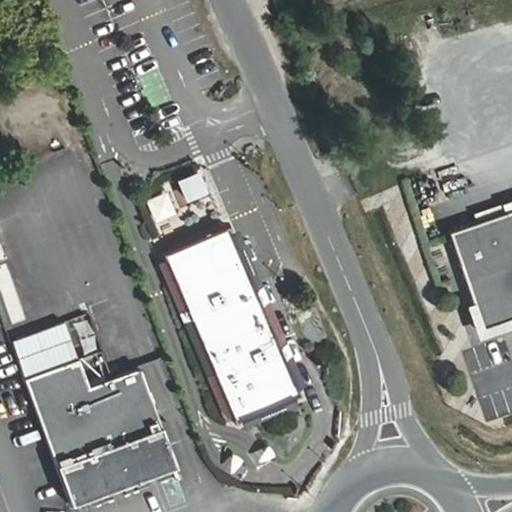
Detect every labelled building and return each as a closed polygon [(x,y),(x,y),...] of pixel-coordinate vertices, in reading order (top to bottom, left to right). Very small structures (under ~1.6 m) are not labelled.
[(179,203),(204,192),(195,170),(170,181),(179,203)] [(151,220),(173,213),(165,190),(144,197),(151,220)] [(511,209),(445,233),(478,331),(511,319),(511,209)] [(249,222),(183,249),(248,405),(313,378),(298,339),(302,338),(298,328),(293,329),(281,299),(285,297),(280,284),(275,286),(249,222)] [(51,356),(41,328),(13,337),(23,365),(51,356)] [(80,356),(26,374),(37,405),(91,387),(80,356)] [(37,405),(70,505),(173,470),(139,371),(91,387),(37,405)]
